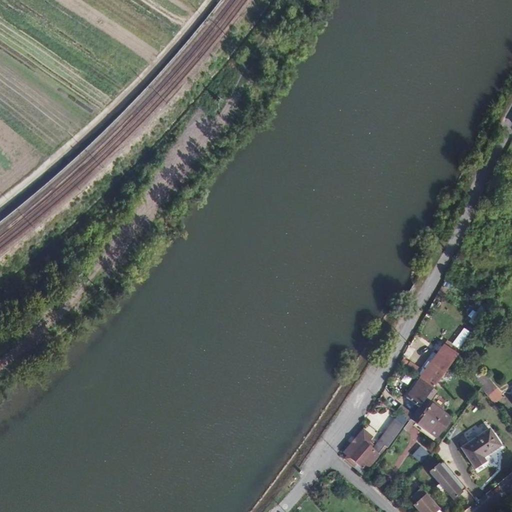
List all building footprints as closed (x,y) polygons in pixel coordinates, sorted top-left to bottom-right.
[(419,379),(432,388),(455,354),(442,345),(419,379)] [(484,375),(475,383),(480,388),(495,405),(504,397),(484,375)] [(432,388),(419,379),(407,398),(419,406),(423,401),(432,388)] [(419,406),(409,421),(434,438),(448,419),(423,401),(419,406)] [(361,431),(343,453),(349,458),(347,461),(363,475),(389,446),(403,426),(395,420),(374,449),(368,444),(372,439),(361,431)] [(489,428),(460,449),(475,469),(485,462),(483,457),(500,445),(489,428)] [(442,462),(429,473),(453,499),(465,488),(442,462)] [(416,505),(414,507),(418,511),(435,511),(437,510),(419,492),(411,500),(416,505)]
